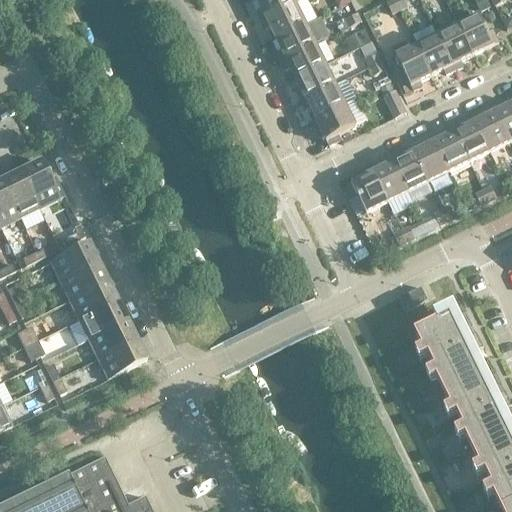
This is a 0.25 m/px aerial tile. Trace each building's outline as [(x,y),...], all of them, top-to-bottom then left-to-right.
[(296,6),(292,0),(255,0),(261,12),(257,14),(261,23),(296,6)] [(407,9),(403,0),(396,0),(394,1),(400,13),(407,9)] [(484,0),(477,0),(474,2),(481,16),(491,12),(484,0)] [(506,3),(504,0),(493,0),(491,1),(495,9),(506,3)] [(400,13),(394,1),(386,5),(392,17),(400,13)] [(306,26),(296,6),(261,23),(265,31),(270,29),(276,41),(306,26)] [(361,24),(357,16),(346,22),(350,30),(361,24)] [(479,18),(458,28),(473,58),(499,46),(492,33),(488,35),(479,18)] [(316,46),(306,26),(276,41),(281,53),(277,55),(281,64),(316,46)] [(473,58),(458,28),(437,38),(454,73),(463,69),(461,64),(473,58)] [(365,33),(343,44),(348,56),(371,45),(365,33)] [(454,73),(437,38),(417,48),(432,78),(444,73),(446,77),(454,73)] [(326,67),(316,46),(281,64),(285,72),(290,70),(296,82),(326,67)] [(432,78),(417,48),(396,59),(413,94),(422,89),(420,84),(432,78)] [(366,63),(370,71),(381,65),(377,57),(366,63)] [(385,73),(381,65),(370,71),(373,78),(385,73)] [(336,87),(326,67),(296,82),(302,94),(297,96),(301,105),(336,87)] [(391,86),(380,91),(384,100),(395,94),(391,86)] [(346,108),(336,87),(301,105),(305,113),(310,111),(316,123),(346,108)] [(406,116),(395,94),(384,100),(395,121),(406,116)] [(507,109),(495,115),(510,145),(511,144),(511,100),(505,104),(507,109)] [(356,129),(346,108),(316,123),(329,149),(341,142),(339,138),(356,129)] [(510,145),(495,115),(483,121),(481,116),(473,120),(490,155),(510,145)] [(490,155),(473,120),(464,124),(467,129),(454,135),(469,165),(490,155)] [(469,165),(454,135),(442,141),(440,136),(432,140),(449,175),(469,165)] [(449,175),(432,140),(423,144),(425,149),(414,155),(428,185),(449,175)] [(428,185),(414,155),(401,161),(399,156),(391,160),(408,195),(428,185)] [(408,195),(391,160),(382,164),(385,169),(373,175),(387,205),(408,195)] [(40,164),(19,174),(38,212),(59,202),(43,169),(40,164)] [(38,212),(19,174),(0,183),(19,222),(38,212)] [(387,205),(373,175),(347,188),(353,200),(357,198),(366,216),(387,205)] [(0,230),(19,222),(0,183),(0,230)] [(491,189),(483,193),(489,204),(496,201),(491,189)] [(489,204),(483,193),(475,197),(481,208),(489,204)] [(450,209),(442,213),(448,225),(455,221),(450,209)] [(448,225),(442,213),(434,217),(440,228),(448,225)] [(409,229),(401,233),(407,245),(414,241),(409,229)] [(407,245),(401,233),(393,237),(399,248),(407,245)] [(79,243),(75,236),(61,243),(65,250),(79,243)] [(97,266),(87,246),(49,264),(59,285),(97,266)] [(49,248),(35,255),(39,262),(53,256),(49,248)] [(39,262),(35,255),(21,262),(25,269),(39,262)] [(107,285),(97,266),(59,285),(68,304),(107,285)] [(11,268),(0,272),(0,280),(0,281),(14,275),(11,268)] [(116,305),(107,285),(68,304),(78,324),(116,305)] [(14,290),(7,293),(13,307),(21,304),(14,290)] [(421,290),(398,301),(405,314),(427,303),(421,290)] [(8,310),(1,296),(0,296),(0,311),(1,313),(8,310)] [(27,318),(21,304),(13,307),(20,321),(27,318)] [(126,324),(116,305),(78,324),(87,343),(126,324)] [(15,324),(8,310),(1,313),(8,327),(15,324)] [(434,321),(437,326),(415,336),(422,351),(425,350),(439,380),(437,381),(451,409),(453,408),(461,423),(468,438),(466,440),(480,467),(482,466),(497,497),(494,498),(501,511),(511,511),(511,431),(507,420),(508,420),(506,415),(504,415),(502,412),(511,408),(504,393),(495,397),(493,394),(495,393),(493,388),(491,389),(478,362),(480,361),(477,356),(475,357),(474,354),(483,349),(476,335),(467,339),(465,336),(467,335),(464,330),(462,331),(453,311),(434,321)] [(135,344),(126,324),(87,343),(97,362),(135,344)] [(30,330),(25,332),(23,333),(30,347),(37,344),(30,330)] [(30,347),(23,333),(16,337),(23,351),(30,347)] [(44,358),(37,344),(30,347),(37,361),(44,358)] [(145,364),(135,344),(97,362),(107,383),(139,367),(145,364)] [(37,361),(30,347),(23,351),(30,365),(37,361)] [(51,367),(44,371),(51,385),(58,381),(51,367)] [(46,387),(39,373),(32,377),(39,391),(46,387)] [(65,395),(58,381),(51,385),(58,399),(65,395)] [(53,401),(46,387),(39,391),(46,405),(53,401)] [(414,392),(402,398),(408,410),(420,404),(414,392)] [(0,435),(11,430),(1,410),(0,409),(0,435)] [(125,511),(102,465),(99,467),(4,511),(146,511),(143,504),(135,508),(126,511),(125,511)] [(463,495),(453,500),(458,511),(469,506),(463,495)]
